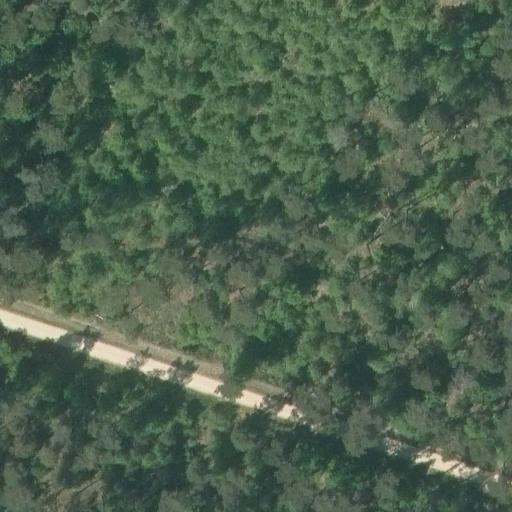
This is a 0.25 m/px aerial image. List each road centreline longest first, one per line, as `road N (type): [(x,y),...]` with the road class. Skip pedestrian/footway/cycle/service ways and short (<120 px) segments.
road 1 (track): [(431,451),(0,309)]
road 2 (track): [(431,451),(511,203)]
